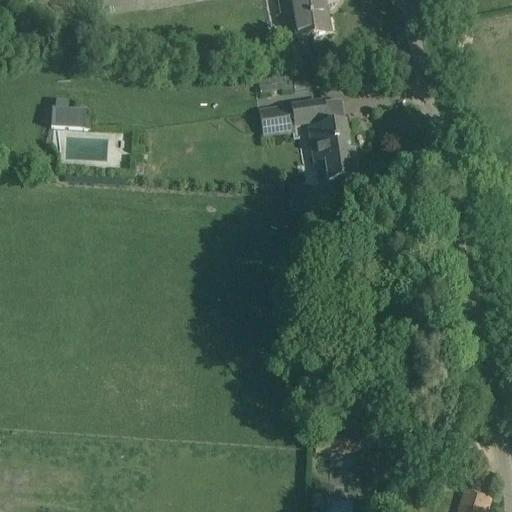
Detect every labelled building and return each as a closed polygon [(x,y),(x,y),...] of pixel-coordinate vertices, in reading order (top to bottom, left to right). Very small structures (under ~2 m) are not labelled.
[(297,41),(329,35),(325,15),(322,0),(277,0),(280,16),(292,14),(297,41)] [(292,92),(290,78),(258,83),(260,97),(292,92)] [(322,104),(290,109),(294,129),(325,124),(322,104)] [(51,113),(50,131),(83,133),(83,130),(91,131),(92,123),(84,122),(85,115),(66,114),(67,105),(54,105),(54,113),(51,113)] [(324,163),(327,184),(337,182),(357,179),(355,162),(350,163),(345,127),(318,131),(315,132),(308,133),(310,146),(312,164),(324,163)] [(314,189),(314,201),(332,202),(333,190),(314,189)] [(370,456),(370,431),(315,432),(316,457),(370,456)] [(465,493),(458,511),(486,511),(490,501),(465,493)]
